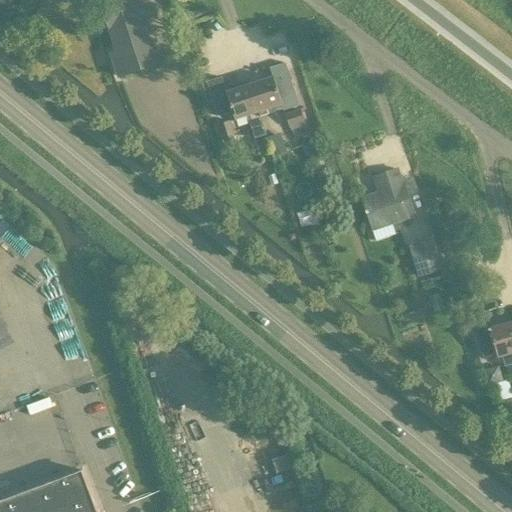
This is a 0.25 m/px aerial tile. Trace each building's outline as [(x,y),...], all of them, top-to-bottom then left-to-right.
[(100,0),(117,52),(112,54),(120,76),(162,63),(154,40),(149,42),(142,19),(155,15),(150,0),(100,0)] [(40,11),(29,20),(37,31),(49,22),(40,11)] [(250,86),(259,113),(282,106),(284,111),(299,106),(286,64),(271,69),(274,78),(250,86)] [(223,79),(208,83),(218,116),(233,112),(236,121),(251,116),(252,119),(249,120),(255,140),(266,136),(250,86),(241,89),(239,85),(226,89),(223,79)] [(305,124),(300,110),(285,115),(290,128),(305,124)] [(238,142),(231,121),(219,125),(226,146),(238,142)] [(319,171),(314,154),(308,157),(313,173),(319,171)] [(373,231),(417,216),(406,184),(403,185),(398,170),(375,178),(379,192),(363,198),(373,231)] [(451,237),(465,234),(458,207),(444,211),(451,237)] [(422,240),(410,244),(419,275),(432,271),(423,240),(422,240)] [(511,323),(491,330),(489,322),(477,325),(480,337),(479,337),(485,358),(498,354),(499,358),(504,356),(507,360),(511,358),(511,323)] [(0,511),(102,511),(88,472),(0,504),(0,511)]
